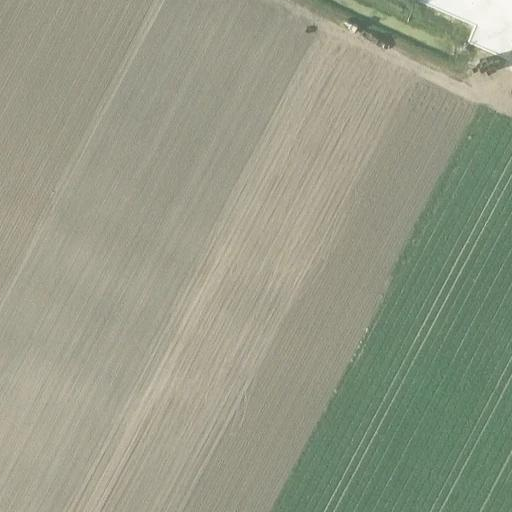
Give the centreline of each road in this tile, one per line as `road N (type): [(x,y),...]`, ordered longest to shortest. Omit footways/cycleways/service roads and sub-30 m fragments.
road 1 (track): [(424,63),(189,511)]
road 2 (track): [(467,84),(288,0)]
